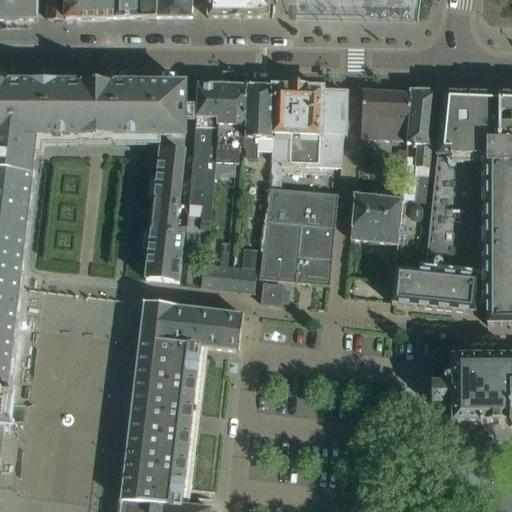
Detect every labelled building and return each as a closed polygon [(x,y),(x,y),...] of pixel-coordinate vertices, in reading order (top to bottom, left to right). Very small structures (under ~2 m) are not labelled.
[(0,0),(0,23),(37,23),(38,0),(0,0)] [(67,22),(68,0),(47,0),(47,22),(67,22)] [(68,0),(67,22),(107,21),(109,0),(68,0)] [(109,0),(107,21),(127,21),(128,0),(109,0)] [(128,0),(127,21),(140,21),(142,0),(128,0)] [(142,0),(140,21),(192,20),(192,0),(142,0)] [(208,0),(207,20),(268,20),(269,0),(208,0)] [(0,85),(0,441),(36,138),(184,139),(185,87),(115,87),(79,86),(79,87),(9,87),(9,86),(0,85)] [(217,123),(218,88),(197,87),(195,156),(188,207),(201,208),(201,223),(200,223),(199,232),(210,233),(213,165),(215,165),(216,123),(217,123)] [(216,123),(215,165),(228,165),(228,155),(239,156),(240,130),(242,130),(243,89),(218,88),(217,123),(216,123)] [(271,143),(274,90),(247,89),(244,149),(248,155),(248,160),(256,161),(257,142),(271,143)] [(269,193),(281,193),(282,168),(336,171),(340,171),(343,137),(344,137),(346,95),(321,95),(321,92),(305,91),(305,90),(290,90),(290,91),(274,90),(271,143),(269,193)] [(406,146),(410,96),(363,94),(361,141),(406,144),(406,146)] [(425,205),(427,183),(426,184),(437,94),(410,94),(410,96),(406,146),(417,147),(413,178),(414,178),(411,204),(425,205)] [(391,305),(391,306),(392,307),(475,316),(476,312),(487,313),(487,317),(487,322),(487,328),(493,328),(498,328),(502,328),(507,328),(511,328),(511,327),(511,97),(443,95),(422,274),(395,271),(395,272),(391,305)] [(152,224),(145,282),(178,286),(184,233),(176,233),(179,206),(185,155),(160,152),(153,210),(152,224)] [(338,198),(281,193),(269,193),(261,272),(258,272),(257,282),(329,288),(338,198)] [(402,204),(355,199),(350,242),(398,247),(402,204)] [(220,252),(219,267),(227,268),(228,252),(220,252)] [(243,253),(242,269),(258,271),(260,255),(243,253)] [(201,290),(200,290),(239,294),(254,296),(255,282),(256,273),(203,267),(201,290)] [(282,289),(264,287),(261,306),(280,308),(281,305),(287,306),(289,293),(282,292),(282,289)] [(144,305),(119,511),(199,511),(182,510),(188,458),(199,460),(202,460),(205,437),(206,423),(192,421),(198,368),(200,368),(200,365),(199,365),(200,354),(204,355),(205,351),(239,355),(243,318),(175,310),(175,309),(144,305)] [(452,385),(432,385),(432,407),(452,407),(452,426),(472,426),(509,426),(509,427),(510,428),(510,429),(511,430),(511,359),(508,359),(508,360),(472,360),(452,360),(452,385)]
